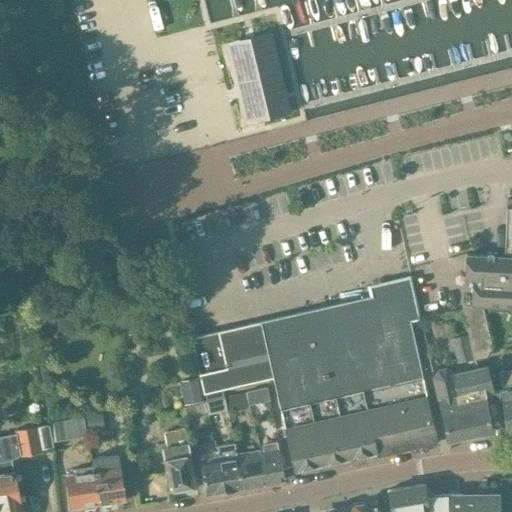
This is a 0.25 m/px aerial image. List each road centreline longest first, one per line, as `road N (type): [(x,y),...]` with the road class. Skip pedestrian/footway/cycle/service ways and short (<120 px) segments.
road 1 (residential): [(511,457),(418,463),(176,511)]
road 2 (unclassified): [(511,170),(365,202)]
